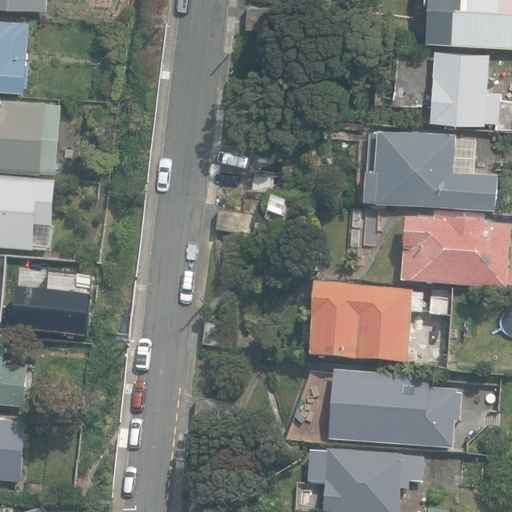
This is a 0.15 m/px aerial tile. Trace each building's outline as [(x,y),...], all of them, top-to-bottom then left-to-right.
[(0,0),(0,5),(48,8),(48,0),(0,0)] [(511,0),(427,0),(428,2),(432,2),(430,40),(511,44),(511,0)] [(31,20),(0,18),(0,89),(26,92),(26,86),(29,86),(30,63),(28,63),(31,20)] [(489,90),(491,52),(437,49),(432,120),(487,123),(487,121),(498,121),(498,128),(511,128),(511,98),(504,97),(504,91),(489,90)] [(63,101),(0,96),(0,169),(42,173),(42,171),(58,172),(63,101)] [(378,199),(378,200),(497,208),(500,172),(476,171),(478,137),(459,136),(459,131),(380,126),(380,130),(371,130),(367,198),(378,199)] [(0,248),(35,251),(35,248),(51,249),(58,182),(0,177),(0,248)] [(436,221),(408,219),(403,283),(509,290),(509,286),(511,286),(511,269),(510,269),(511,235),(511,226),(487,225),(488,215),(437,211),(436,221)] [(85,332),(90,272),(47,268),(45,289),(19,286),(16,326),(85,332)] [(318,285),(313,355),(409,362),(413,313),(424,314),(425,294),(414,294),(414,291),(318,285)] [(0,405),(27,408),(30,368),(6,365),(8,343),(0,341),(0,405)] [(336,369),(331,439),(446,448),(449,404),(431,403),(433,377),(336,369)] [(28,423),(0,420),(0,480),(23,482),(28,423)] [(326,511),(400,511),(402,487),(410,488),(411,481),(424,482),(426,456),(405,454),(330,448),(330,451),(312,450),(310,481),(329,482),(326,511)]
